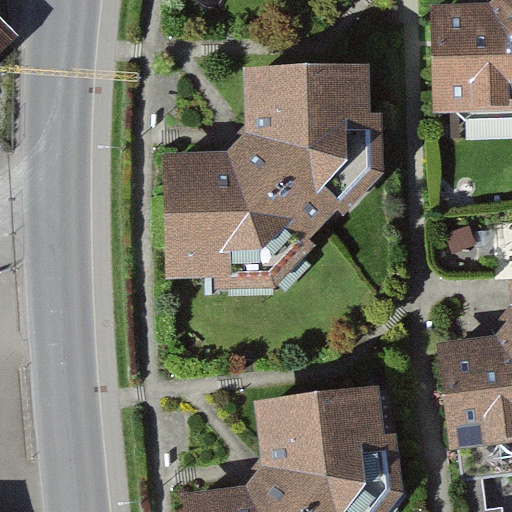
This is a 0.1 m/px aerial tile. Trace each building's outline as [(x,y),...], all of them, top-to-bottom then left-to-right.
[(511,30),(511,2),(503,10),(511,30)] [(433,132),(511,128),(511,30),(503,10),(431,15),(433,132)] [(0,56),(19,37),(0,17),(0,56)] [(230,160),(166,158),(166,286),(287,281),(364,187),(363,73),(244,75),(246,147),(230,160)] [(511,328),(499,339),(511,367),(511,328)] [(449,476),(511,469),(511,367),(499,339),(437,346),(449,476)] [(251,496),(189,503),(190,511),(381,511),(388,503),(376,400),(261,413),(267,483),(251,496)]
